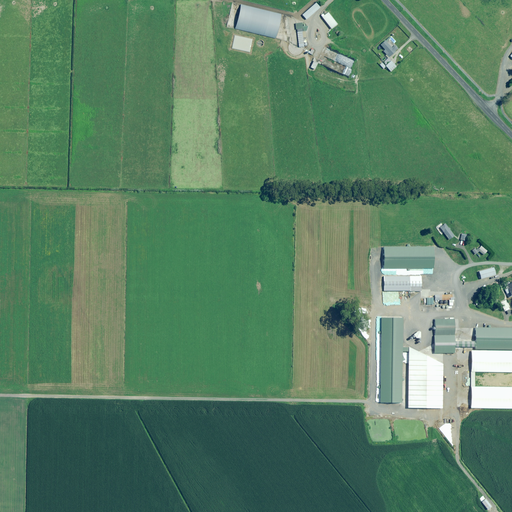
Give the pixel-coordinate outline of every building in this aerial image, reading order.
[(320,8),(316,3),(302,15),(306,20),(320,8)] [(277,15),(239,5),(233,27),(271,37),(277,15)] [(328,26),(331,29),(337,24),(328,13),(322,18),(325,23),(328,26)] [(303,33),(303,31),(306,31),(307,26),(302,27),(302,23),(295,23),(296,30),(297,29),(299,47),(304,47),(303,38),(306,37),(305,32),(303,33)] [(388,58),(398,49),(395,45),(392,48),(385,41),(380,45),(385,50),(383,51),(386,55),(385,56),(388,58),(383,62),(386,65),(390,60),(388,58)] [(396,66),(391,61),(386,66),(391,72),(396,66)] [(454,236),(445,224),(440,228),(449,240),(454,236)] [(487,251),(481,246),(477,250),(483,255),(487,251)] [(496,275),(493,267),(479,271),(481,279),(496,275)] [(478,275),(477,272),(467,274),(468,282),(478,281),(478,275)] [(417,273),(381,274),(381,288),(417,288),(417,273)] [(511,311),(508,304),(506,300),(500,303),(505,311),(506,311),(508,314),(511,312),(511,311)] [(452,319),(431,319),(431,338),(452,337),(452,319)] [(407,347),(406,408),(439,408),(440,364),(407,347)] [(511,371),(511,350),(469,350),(468,370),(511,371)] [(511,387),(467,386),(466,407),(511,409),(511,387)] [(491,507),(486,499),(482,502),(487,510),(491,507)]
